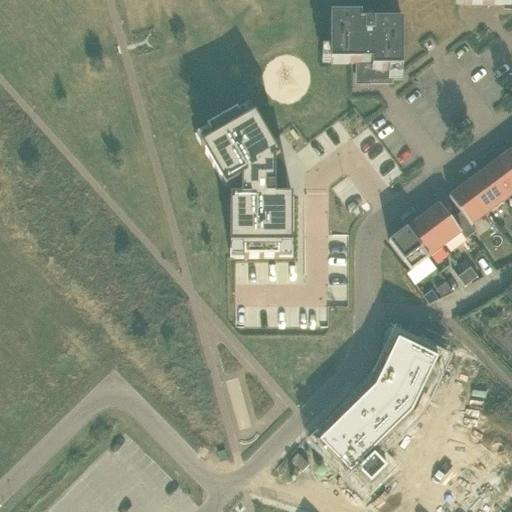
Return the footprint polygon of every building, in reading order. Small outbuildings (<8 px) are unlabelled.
[(330,17),(330,65),(360,65),(360,81),(374,81),(389,81),(403,81),(402,24),(361,24),(361,17),(330,17)] [(249,107),(207,131),(213,142),(201,148),(226,191),(242,182),(242,199),(231,199),(231,248),(245,249),(245,261),(293,261),(293,199),(284,199),(284,177),(275,177),(275,163),(280,160),(249,107)] [(511,150),(500,160),(511,176),(511,150)] [(511,196),(511,176),(500,160),(482,173),(504,202),(511,196)] [(504,202),(482,173),(466,185),(488,214),(504,202)] [(488,214),(466,185),(449,198),(461,214),(452,221),(461,234),(466,240),(476,233),(471,227),(488,214)] [(440,205),(422,218),(444,247),(461,234),(452,221),(440,205)] [(444,247),(422,218),(406,230),(428,259),(444,247)] [(428,259),(406,230),(389,243),(411,272),(428,259)] [(470,269),(464,273),(471,283),(478,278),(470,269)] [(471,283),(464,273),(458,278),(465,288),(471,283)] [(445,283),(436,290),(442,299),(453,293),(445,283)] [(412,414),(437,360),(398,342),(391,356),(396,359),(392,369),(386,366),(380,379),(386,381),(381,391),(376,388),(368,396),(372,400),(364,408),(360,404),(349,415),(353,419),(345,427),(341,423),(319,444),(350,475),(355,470),(370,485),(385,470),(371,455),(412,414)]
